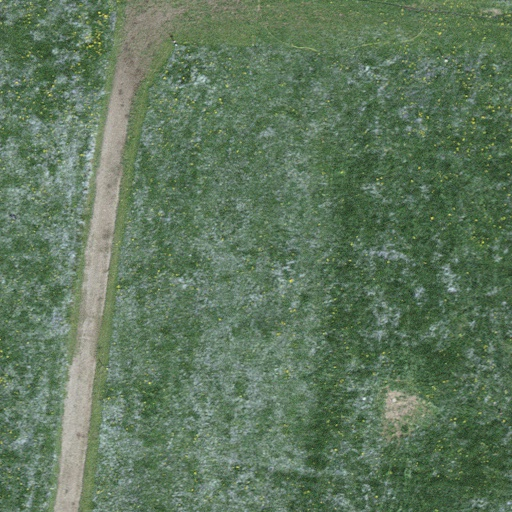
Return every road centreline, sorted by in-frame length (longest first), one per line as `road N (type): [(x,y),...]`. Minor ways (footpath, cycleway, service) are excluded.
road 1 (track): [(152,0),(131,5),(107,42),(40,511)]
road 2 (track): [(504,33),(253,0)]
